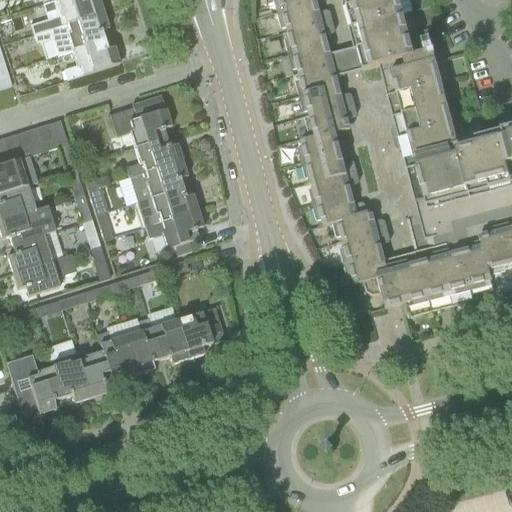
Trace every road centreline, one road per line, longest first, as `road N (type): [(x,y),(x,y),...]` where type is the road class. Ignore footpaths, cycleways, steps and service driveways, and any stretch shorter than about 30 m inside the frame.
road 1 (unclassified): [(315,406),(221,58)]
road 2 (tertiary): [(278,445),(39,511)]
road 3 (residential): [(221,58),(0,123)]
road 4 (tertiary): [(511,392),(368,427)]
road 5 (tertiary): [(374,469),(511,433)]
